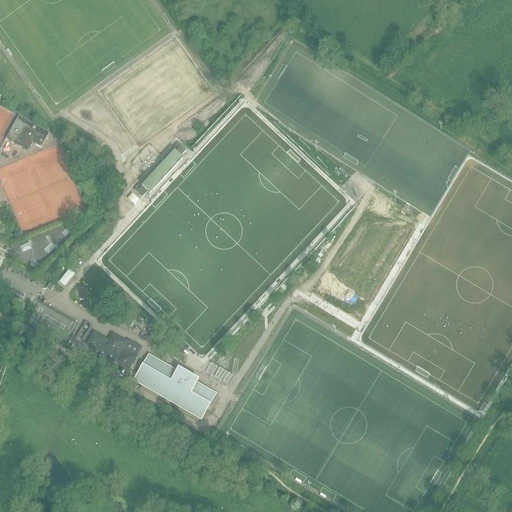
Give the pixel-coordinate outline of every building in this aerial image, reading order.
[(10,130),(5,139),(28,152),(33,144),(41,148),(46,139),(49,133),(23,119),(18,116),(17,116),(11,127),(10,130)] [(144,142),(134,158),(141,162),(151,147),(144,142)] [(181,157),(186,151),(179,144),(134,191),(142,198),(148,192),(149,194),(183,159),(181,157)] [(69,270),(59,282),(65,287),(75,274),(69,270)] [(91,326),(85,322),(76,338),(82,341),(91,326)] [(129,370),(136,359),(124,352),(123,353),(121,351),(126,344),(112,336),(107,343),(105,342),(106,341),(94,334),(87,346),(99,353),(99,352),(101,354),(97,360),(111,368),(115,362),(117,363),(117,364),(129,370)] [(149,356),(134,381),(201,420),(216,395),(197,384),(199,381),(188,375),(178,370),(177,372),(149,356)]
